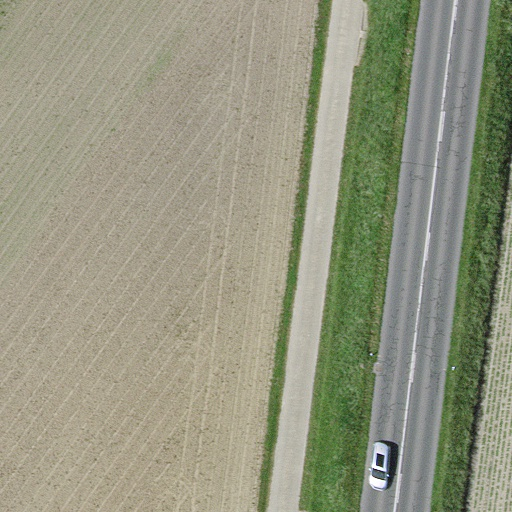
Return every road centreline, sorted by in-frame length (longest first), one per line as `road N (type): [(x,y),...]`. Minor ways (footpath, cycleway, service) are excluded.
road 1 (tertiary): [(388,511),(453,0)]
road 2 (track): [(332,0),(275,511)]
